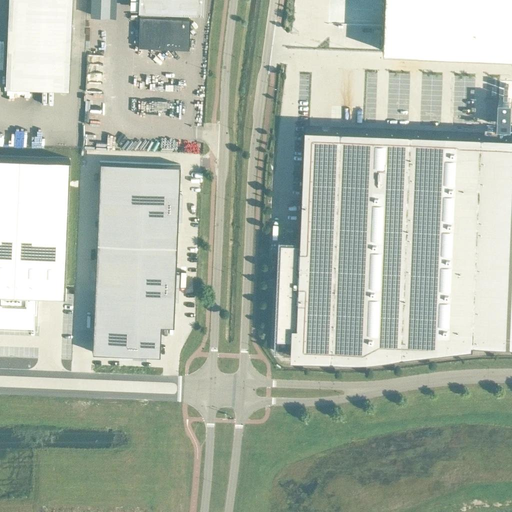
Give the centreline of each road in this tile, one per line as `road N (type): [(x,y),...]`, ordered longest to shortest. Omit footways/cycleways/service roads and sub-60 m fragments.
road 1 (unclassified): [(241,382),(254,141),(274,0)]
road 2 (unclassified): [(233,0),(211,381)]
road 3 (unknown): [(267,113),(511,123)]
road 4 (unclassified): [(211,381),(0,372)]
road 5 (unclassified): [(0,390),(210,399)]
road 6 (unknown): [(117,0),(114,80),(128,118),(142,128),(212,137)]
road 7 (unknown): [(79,0),(71,100),(60,112),(0,100)]
road 8 (unclassified): [(240,400),(330,400),(377,387)]
road 9 (unclassified): [(377,387),(241,382)]
road 10 (unclassified): [(511,376),(377,387)]
